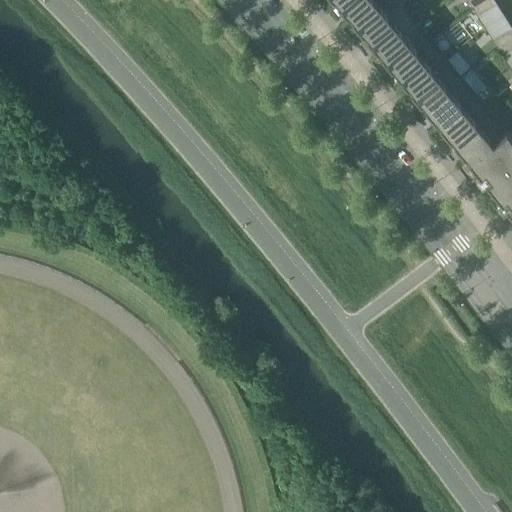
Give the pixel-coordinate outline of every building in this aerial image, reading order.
[(350,17),(351,18),(371,0),(336,0),(336,1),(345,12),(346,11),(351,16),(350,17)] [(365,35),(365,36),(408,1),(407,0),(371,0),(351,18),(360,30),(361,29),(366,34),(365,35)] [(468,0),(467,1),(471,8),(484,0),(468,0)] [(493,0),(484,0),(471,8),(476,15),(495,4),(495,5),(496,4),(493,0)] [(379,53),(380,53),(417,23),(403,6),(409,2),(408,1),(365,36),(375,47),(376,46),(380,52),(379,53)] [(394,70),(394,71),(432,40),(417,23),(380,53),(389,65),(390,64),(395,69),(394,70)] [(492,40),(496,47),(511,37),(511,29),(511,27),(509,27),(510,28),(492,40)] [(511,37),(496,47),(501,55),(511,47),(511,37)] [(408,88),(409,88),(446,58),(432,40),(394,71),(404,82),(405,81),(409,87),(408,88)] [(423,105),(424,106),(461,75),(446,58),(409,88),(418,100),(419,99),(424,104),(423,105)] [(438,123),(438,124),(475,93),(461,75),(424,106),(433,117),(434,117),(439,122),(438,123)] [(452,140),(453,141),(490,110),(475,93),(438,124),(448,135),(449,134),(453,140),(452,140)] [(467,158),(467,159),(505,129),(490,110),(453,141),(462,153),(463,152),(468,157),(467,158)] [(511,137),(505,129),(467,159),(478,172),(483,169),(489,176),(484,180),(499,199),(504,195),(510,202),(505,206),(511,214),(511,137)]
